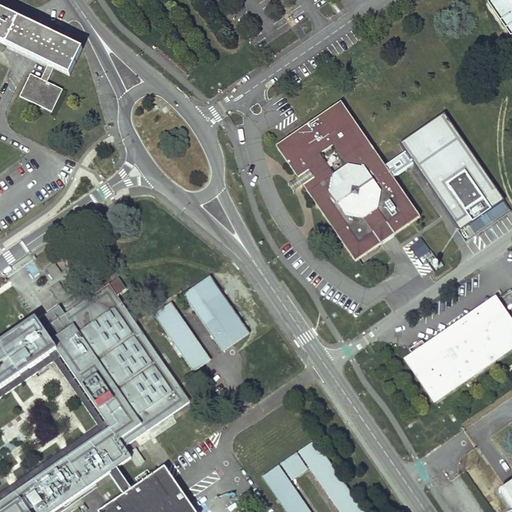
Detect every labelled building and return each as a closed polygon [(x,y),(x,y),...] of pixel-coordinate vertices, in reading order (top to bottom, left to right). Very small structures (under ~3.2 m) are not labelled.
[(0,37),(26,50),(48,61),(40,76),(30,72),(20,92),(53,108),(63,87),(47,79),(54,64),(70,72),(82,46),(0,6),(0,37)] [(306,126),(277,146),(299,178),(289,185),(294,193),(304,186),(356,262),(381,244),(421,217),(394,179),(386,167),(341,102),(306,126)] [(406,154),(386,167),(394,179),(414,165),(460,232),(504,202),(444,115),(402,146),(406,154)] [(419,274),(431,269),(428,264),(434,262),(425,240),(408,247),(419,274)] [(250,336),(212,277),(184,294),(222,353),(250,336)] [(124,447),(190,402),(118,297),(127,290),(119,279),(66,315),(61,306),(49,314),(38,321),(37,319),(0,344),(0,388),(27,370),(54,352),(57,350),(107,424),(111,429),(0,504),(0,511),(54,511),(109,475),(124,496),(100,511),(195,511),(165,468),(132,490),(117,469),(132,459),(124,447)] [(496,300),(408,360),(435,399),(511,346),(511,322),(511,323),(496,300)] [(173,303),(155,315),(193,374),(211,362),(173,303)] [(310,511),(292,482),(312,469),(339,511),(363,511),(318,441),(263,476),(286,511),(310,511)] [(511,511),(511,483),(501,491),(511,506),(511,511)]
